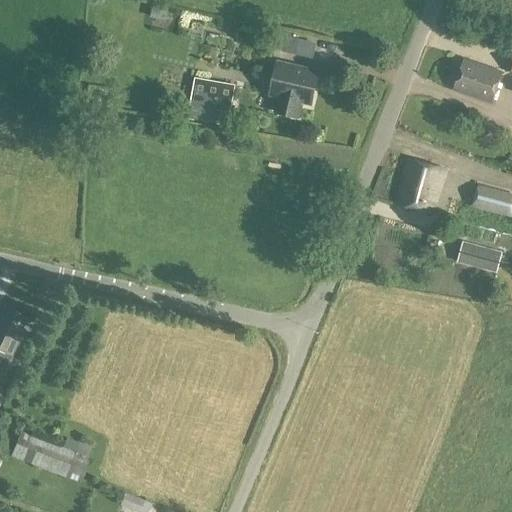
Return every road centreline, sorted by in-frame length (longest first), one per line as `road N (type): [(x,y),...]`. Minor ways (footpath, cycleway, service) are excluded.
road 1 (unclassified): [(309,329),(432,0)]
road 2 (unclassified): [(309,329),(0,263)]
road 3 (unclassified): [(234,511),(309,329)]
